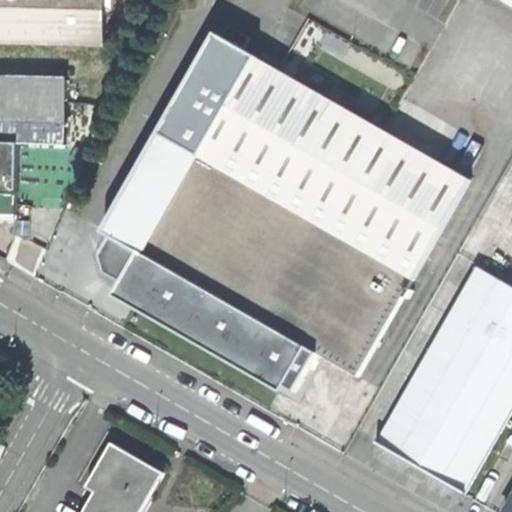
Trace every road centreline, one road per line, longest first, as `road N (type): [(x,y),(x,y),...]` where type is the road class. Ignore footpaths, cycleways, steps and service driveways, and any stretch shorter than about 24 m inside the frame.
road 1 (unclassified): [(364,511),(83,351)]
road 2 (unclassified): [(0,496),(83,351)]
